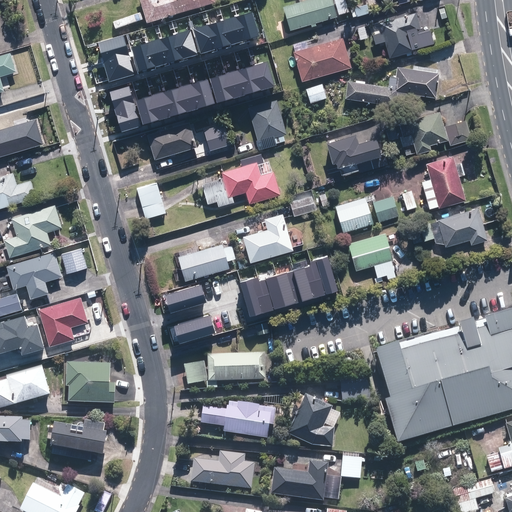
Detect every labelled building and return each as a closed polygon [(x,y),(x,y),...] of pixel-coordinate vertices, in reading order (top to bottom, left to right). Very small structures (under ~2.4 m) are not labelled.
[(139,0),(147,24),(214,3),(213,0),(139,0)] [(313,0),(283,9),(289,32),(336,18),(330,0),(313,0)] [(343,0),(333,0),(338,15),(348,13),(343,0)] [(367,4),(356,6),(358,17),(370,15),(367,4)] [(252,12),(235,17),(242,41),(259,36),(252,12)] [(414,13),(379,24),(389,59),(413,52),(408,34),(419,31),(414,13)] [(235,17),(224,20),(232,44),(242,41),(235,17)] [(224,20),(208,24),(216,49),(232,44),(224,20)] [(193,29),(201,54),(216,49),(208,24),(193,29)] [(190,30),(176,35),(183,59),(197,54),(190,30)] [(176,35),(160,39),(167,63),(183,59),(176,35)] [(98,43),(103,63),(129,55),(124,36),(98,43)] [(160,39),(149,42),(156,67),(167,63),(160,39)] [(294,54),(302,82),(350,68),(342,40),(294,54)] [(149,42),(132,47),(139,71),(156,67),(149,42)] [(0,92),(3,91),(0,81),(0,76),(15,73),(9,55),(0,57),(0,92)] [(129,55),(103,63),(109,82),(135,74),(129,55)] [(267,62),(254,66),(261,91),(274,87),(267,62)] [(238,71),(245,95),(261,91),(254,66),(238,71)] [(347,82),(344,99),(394,106),(396,95),(418,99),(418,95),(434,97),(437,74),(396,67),(393,89),(347,82)] [(226,74),(233,99),(245,95),(238,71),(226,74)] [(210,79),(217,103),(233,99),(226,74),(210,79)] [(208,79),(190,84),(198,109),(215,104),(208,79)] [(179,87),(187,112),(198,109),(190,84),(179,87)] [(322,84),(304,90),(310,106),(328,100),(322,84)] [(109,92),(115,112),(135,106),(129,86),(109,92)] [(179,87),(163,92),(170,117),(187,112),(179,87)] [(163,92),(152,96),(159,120),(170,117),(163,92)] [(136,100),(143,125),(159,120),(152,96),(136,100)] [(276,101),(248,109),(258,143),(286,135),(276,101)] [(135,106),(115,112),(121,132),(141,126),(135,106)] [(437,112),(398,124),(402,137),(410,135),(416,153),(430,149),(429,145),(446,140),(437,112)] [(0,157),(42,145),(36,121),(0,131),(0,157)] [(463,121),(444,127),(450,144),(469,139),(463,121)] [(147,136),(154,161),(196,148),(188,124),(147,136)] [(205,133),(210,151),(229,145),(223,127),(205,133)] [(334,162),(336,168),(378,156),(373,140),(356,145),(353,135),(325,143),(331,163),(334,162)] [(425,165),(438,208),(463,200),(450,157),(425,165)] [(245,193),(249,205),(279,195),(272,173),(259,177),(255,163),(222,174),(229,198),(245,193)] [(0,209),(35,198),(30,182),(16,186),(12,174),(0,177),(0,209)] [(165,214),(156,184),(137,190),(147,220),(165,214)] [(329,206),(324,190),(312,193),(317,209),(329,206)] [(417,208),(410,190),(400,194),(406,212),(417,208)] [(290,202),(293,216),(314,210),(311,197),(290,202)] [(335,207),(342,232),(372,224),(364,198),(335,207)] [(373,203),(378,222),(397,216),(391,198),(373,203)] [(4,241),(9,258),(50,246),(46,233),(62,229),(55,206),(12,220),(17,237),(4,241)] [(444,244),(444,247),(469,240),(470,244),(486,239),(476,208),(436,220),(437,221),(429,224),(435,243),(444,244)] [(242,237),(249,263),(291,251),(281,215),(263,220),(266,230),(242,237)] [(383,233),(347,244),(355,270),(373,265),(377,277),(386,274),(387,278),(394,276),(389,260),(391,260),(383,233)] [(177,258),(184,281),(227,268),(220,245),(177,258)] [(80,250),(62,256),(67,273),(86,268),(80,250)] [(53,253),(7,268),(14,290),(26,286),(30,298),(48,293),(45,282),(61,277),(53,253)] [(311,266),(320,296),(338,291),(328,257),(310,262),(311,266)] [(290,272),(299,303),(320,296),(311,266),(290,272)] [(276,276),(286,307),(299,303),(290,272),(276,276)] [(276,276),(264,280),(274,310),(286,307),(276,276)] [(241,283),(251,317),(274,310),(264,280),(259,281),(258,278),(241,283)] [(166,296),(171,313),(206,303),(201,286),(166,296)] [(0,299),(0,316),(21,310),(16,295),(0,299)] [(40,310),(50,347),(74,339),(70,328),(88,323),(81,298),(40,310)] [(385,401),(397,444),(511,411),(511,305),(472,317),(473,321),(376,349),(390,399),(385,401)] [(0,322),(0,353),(21,348),(23,354),(43,348),(37,326),(28,328),(25,316),(0,322)] [(175,326),(180,343),(215,333),(210,316),(175,326)] [(207,356),(208,382),(265,380),(264,354),(207,356)] [(68,387),(68,403),(113,404),(113,384),(108,384),(108,364),(67,363),(66,387),(68,387)] [(202,363),(183,366),(187,385),(206,381),(202,363)] [(0,409),(49,396),(41,368),(6,378),(7,381),(0,382),(0,409)] [(366,378),(339,380),(340,402),(357,401),(357,391),(367,390),(366,378)] [(287,434),(313,446),(331,447),(333,429),(321,428),(330,407),(305,396),(287,434)] [(223,426),(222,433),(266,439),(268,425),(272,426),(275,410),(227,403),(226,410),(202,406),(200,423),(223,426)] [(0,417),(0,442),(20,443),(20,441),(29,441),(29,421),(21,421),(21,419),(0,417)] [(53,425),(49,447),(51,447),(50,454),(91,461),(92,455),(101,456),(105,434),(102,433),(103,425),(84,422),(82,430),(53,425)] [(511,467),(511,423),(504,425),(510,446),(497,450),(503,470),(511,467)] [(193,460),(190,482),(250,489),(253,464),(243,463),(244,456),(219,453),(218,463),(193,460)] [(463,470),(460,454),(453,456),(456,471),(463,470)] [(360,458),(341,457),(340,479),(360,479),(360,458)] [(426,472),(422,460),(410,464),(414,476),(426,472)] [(273,470),(270,495),(322,501),(326,464),(308,462),(307,474),(273,470)] [(453,480),(449,467),(440,469),(443,482),(453,480)] [(489,480),(452,491),(457,511),(469,511),(477,510),(474,499),(493,493),(489,480)] [(32,484),(19,511),(21,511),(74,511),(83,495),(67,487),(61,498),(32,484)]
